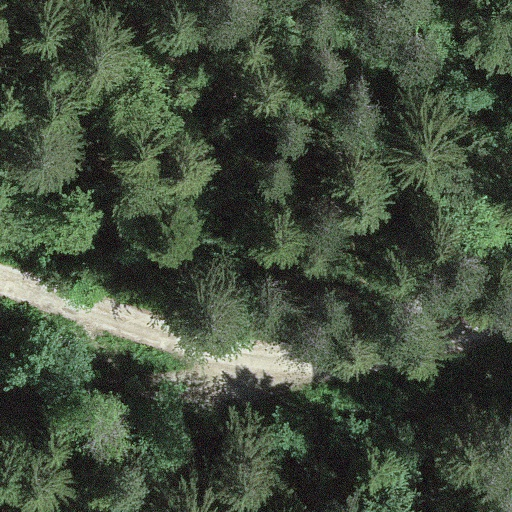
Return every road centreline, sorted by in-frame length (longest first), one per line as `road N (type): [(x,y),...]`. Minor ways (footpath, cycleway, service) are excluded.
road 1 (track): [(0,382),(156,400),(247,361),(357,369),(406,360),(511,318)]
road 2 (track): [(247,361),(148,338),(0,286)]
